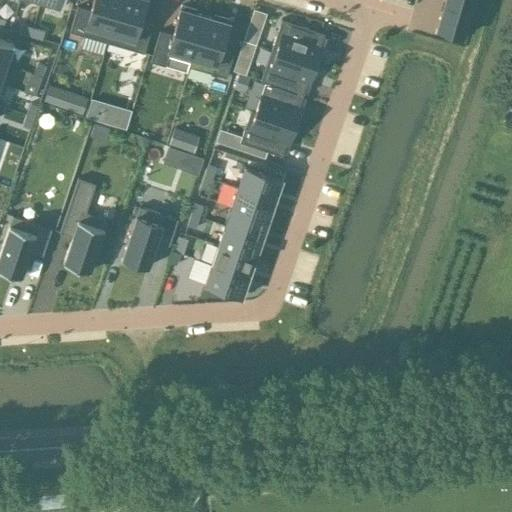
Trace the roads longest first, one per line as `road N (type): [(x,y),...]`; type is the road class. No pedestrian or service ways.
road 1 (residential): [(341,0),(375,10),(266,310),(0,326)]
road 2 (tertiary): [(0,458),(511,412)]
